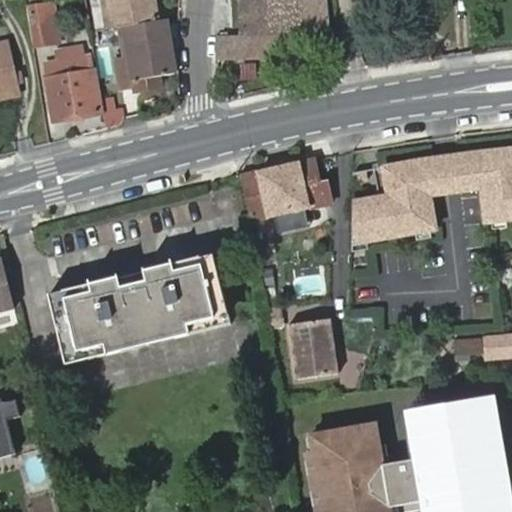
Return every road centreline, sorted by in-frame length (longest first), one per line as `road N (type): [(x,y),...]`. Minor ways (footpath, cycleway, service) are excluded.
road 1 (secondary): [(200,142),(511,85)]
road 2 (secondary): [(0,197),(200,142)]
road 3 (residential): [(200,142),(200,0)]
